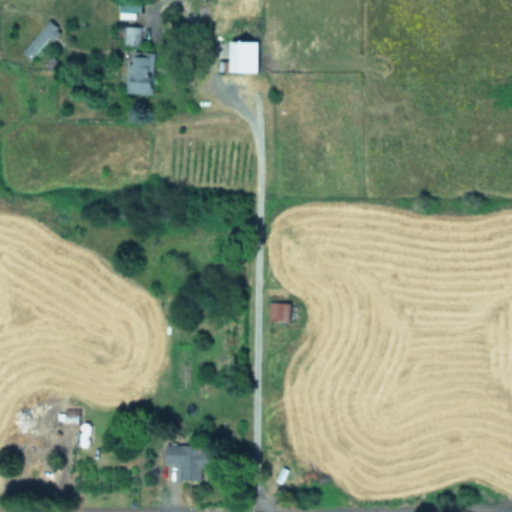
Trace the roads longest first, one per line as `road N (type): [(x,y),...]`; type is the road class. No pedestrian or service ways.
road 1 (residential): [(511,507),(0,502)]
road 2 (residential): [(255,504),(254,146),(243,118),(205,95)]
